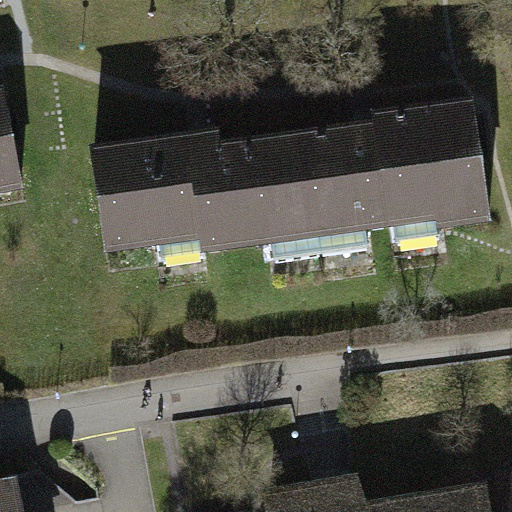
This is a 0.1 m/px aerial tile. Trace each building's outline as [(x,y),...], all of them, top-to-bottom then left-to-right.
[(302,135),(319,252),(367,245),(364,227),(390,223),(392,238),(440,231),(439,224),(487,217),(471,103),(372,117),(373,125),(365,126),(302,135)] [(0,187),(14,185),(2,130),(0,118),(0,187)] [(319,252),(302,135),(221,147),(220,144),(219,135),(202,137),(94,153),(108,247),(159,240),(162,260),(205,254),(204,250),(271,240),(273,259),(319,252)] [(511,511),(511,478),(483,486),(487,511),(511,511)] [(0,511),(10,511),(5,481),(0,481),(0,511)] [(487,511),(483,486),(478,488),(478,493),(365,511),(361,511),(354,489),(356,489),(356,485),(333,489),(270,499),(272,511),(487,511)]
